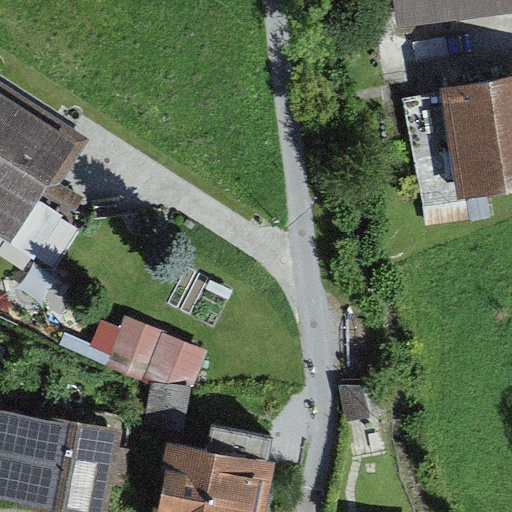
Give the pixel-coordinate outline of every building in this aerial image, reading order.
[(511,0),(403,0),(407,26),(511,12),(511,0)] [(511,76),(392,97),(412,211),(511,193),(511,76)] [(85,137),(0,83),(0,223),(15,233),(22,238),(47,198),(85,137)] [(15,233),(7,247),(70,284),(102,231),(47,198),(22,238),(15,233)] [(220,350),(136,319),(120,361),(204,392),(220,350)] [(119,511),(135,425),(7,402),(5,418),(0,416),(0,492),(109,511),(119,511)] [(219,445),(179,437),(165,511),(277,511),(289,456),(278,454),(283,431),(223,420),(219,445)]
